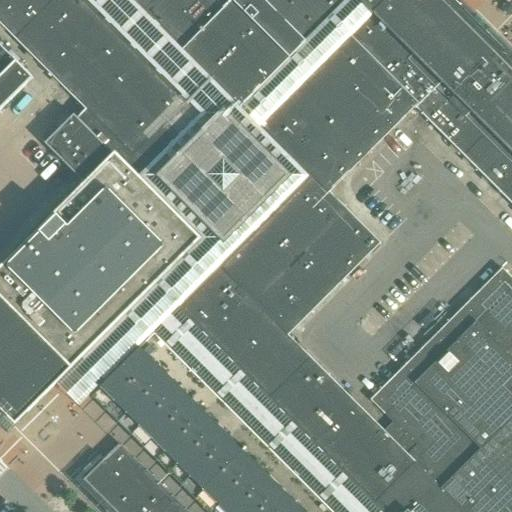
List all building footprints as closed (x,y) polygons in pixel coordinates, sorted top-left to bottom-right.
[(30,0),(4,0),(0,4),(0,25),(2,27),(30,0)] [(55,0),(30,0),(2,27),(15,40),(55,0)] [(97,10),(86,0),(55,0),(15,40),(40,65),(97,10)] [(133,0),(131,2),(157,28),(184,0),(133,0)] [(184,0),(157,28),(181,53),(225,10),(223,8),(222,7),(214,0),(184,0)] [(181,53),(225,96),(258,61),(290,29),(260,0),(228,0),(224,5),(226,6),(223,8),(225,10),(181,53)] [(260,0),(290,29),(305,43),(330,19),(311,0),(260,0)] [(336,0),(311,0),(330,19),(342,6),(336,0)] [(374,11),(349,37),(417,105),(414,108),(511,205),(511,68),(444,0),(385,0),(374,11)] [(135,48),(97,10),(40,65),(78,104),(135,48)] [(290,29),(258,61),(273,75),(305,43),(290,29)] [(349,37),(323,62),(391,131),(414,108),(417,105),(349,37)] [(0,110),(32,79),(15,62),(0,46),(0,110)] [(188,101),(135,48),(78,104),(132,157),(188,101)] [(258,61),(225,96),(238,110),(273,75),(258,61)] [(323,62),(310,75),(363,128),(379,143),(391,131),(323,62)] [(285,100),(286,101),(355,168),(379,143),(363,128),(310,75),(296,89),(285,100)] [(188,101),(132,157),(146,171),(158,160),(202,115),(188,101)] [(309,179),(284,204),(352,272),(371,253),(359,242),(368,232),(329,193),(355,168),(286,101),(260,127),(309,177),(309,179)] [(44,145),(84,184),(85,185),(114,156),(73,116),(44,145)] [(84,184),(0,267),(0,296),(72,368),(81,359),(80,358),(126,311),(204,233),(204,220),(174,190),(161,190),(161,191),(160,190),(175,176),(167,169),(146,189),(137,179),(114,156),(85,185),(84,184)] [(226,189),(238,189),(239,168),(227,167),(226,189)] [(284,204),(245,243),(314,310),(352,272),(284,204)] [(359,242),(371,253),(380,244),(368,232),(359,242)] [(175,309),(241,376),(285,333),(288,336),(314,310),(245,243),(243,241),(175,309)] [(511,511),(511,279),(502,269),(370,401),(392,423),(383,432),(396,445),(415,464),(423,472),(440,490),(462,511),(511,511)] [(72,368),(0,296),(0,411),(14,426),(72,368)] [(100,388),(126,415),(152,389),(182,358),(157,333),(156,333),(156,332),(100,388)] [(241,376),(293,428),(336,384),(288,336),(285,333),(241,376)] [(195,371),(182,358),(152,389),(165,401),(195,371)] [(126,415),(151,440),(207,383),(195,371),(165,401),(152,389),(126,415)] [(151,440),(176,465),(232,409),(207,383),(151,440)] [(293,428),(332,466),(375,423),(336,384),(293,428)] [(176,465),(202,490),(258,434),(232,409),(176,465)] [(332,466),(372,507),(415,464),(396,445),(383,432),(375,423),(332,466)] [(202,490),(223,511),(229,511),(283,459),(258,434),(202,490)] [(83,481),(103,501),(123,481),(130,488),(147,471),(120,444),(83,481)] [(229,511),(259,511),(298,474),(283,459),(229,511)] [(377,511),(462,511),(440,490),(423,472),(415,464),(372,507),(377,511)] [(103,501),(114,511),(130,511),(159,483),(147,471),(130,488),(123,481),(103,501)] [(259,511),(310,511),(323,499),(298,474),(259,511)] [(130,511),(168,511),(170,511),(182,511),(185,509),(159,483),(130,511)] [(310,511),(335,511),(323,499),(310,511)]
